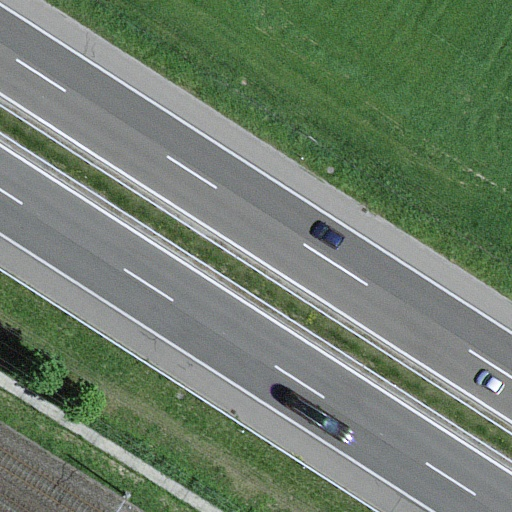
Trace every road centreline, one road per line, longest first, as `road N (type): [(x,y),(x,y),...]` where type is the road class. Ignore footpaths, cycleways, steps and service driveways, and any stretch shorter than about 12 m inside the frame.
road 1 (motorway): [(511,373),(0,47)]
road 2 (motorway): [(0,189),(500,511)]
